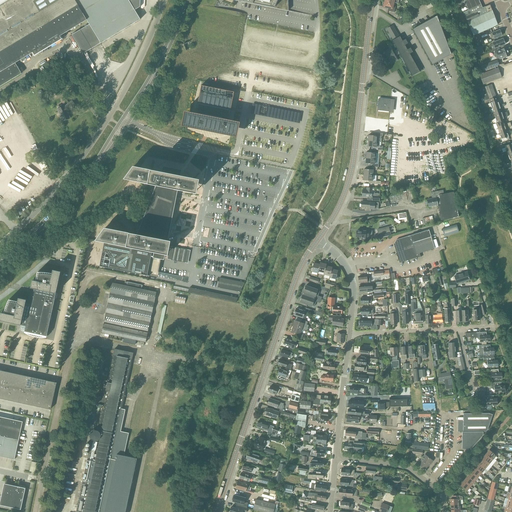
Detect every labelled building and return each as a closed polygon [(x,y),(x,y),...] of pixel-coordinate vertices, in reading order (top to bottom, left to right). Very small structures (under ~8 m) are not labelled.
[(10,0),(0,6),(0,86),(21,74),(15,63),(32,53),(34,56),(62,39),(60,36),(68,32),(86,20),(89,25),(71,36),(73,38),(72,38),(73,40),(74,41),(83,54),(101,43),(140,20),(134,10),(141,7),(141,0),(10,0)] [(231,0),(287,11),(288,10),(287,0),(231,0)] [(463,13),(481,5),(478,0),(456,0),(458,4),(459,3),(460,6),(460,7),(462,11),(463,13)] [(393,6),(394,3),(384,1),(384,3),(383,3),(382,7),(388,8),(387,11),(394,13),(395,7),(393,6)] [(482,8),(481,5),(463,13),(467,22),(473,36),(497,25),(492,11),(487,13),(492,11),(490,5),(482,8)] [(451,54),(437,16),(412,30),(431,65),(451,54)] [(412,53),(410,49),(407,50),(404,46),(407,44),(405,40),(402,42),(393,26),(386,29),(393,41),(392,41),(396,50),(393,52),(391,49),(384,52),(391,64),(397,60),(395,57),(399,55),(411,76),(418,72),(409,55),(412,53)] [(492,33),(489,34),(491,40),(494,39),(495,39),(496,38),(497,38),(501,36),(499,30),(492,33)] [(495,42),(493,43),(495,49),(497,48),(505,45),(503,39),(495,42)] [(504,57),(505,57),(505,58),(508,57),(508,56),(509,55),(506,48),(496,52),(499,59),(504,57)] [(495,66),(493,61),(480,66),(482,71),(495,66)] [(498,68),(479,75),(483,84),(502,78),(498,68)] [(184,111),(181,126),(192,128),(208,131),(225,135),(237,137),(240,122),(228,120),(234,92),(201,85),(196,113),(184,111)] [(484,101),(488,99),(496,97),(491,85),(479,89),(484,101)] [(489,100),(490,102),(490,103),(492,108),(500,105),(498,102),(497,100),(496,97),(489,100)] [(379,98),(378,110),(389,112),(390,107),(389,107),(390,100),(379,98)] [(58,108),(57,109),(60,117),(62,122),(70,119),(67,111),(75,105),(72,101),(64,107),(64,106),(61,107),(60,105),(57,106),(58,108)] [(504,121),(497,123),(496,124),(497,129),(505,126),(504,123),(503,122),(504,121)] [(509,140),(508,137),(509,137),(508,133),(507,133),(507,131),(499,134),(501,139),(502,142),(509,140)] [(504,146),(506,152),(511,149),(511,143),(510,144),(509,141),(503,143),(500,144),(501,147),(504,146)] [(374,167),(377,168),(378,168),(378,165),(375,164),(375,159),(366,159),(365,164),(372,164),(372,167),(374,167)] [(137,234),(104,228),(95,241),(104,242),(99,266),(149,276),(157,278),(161,259),(164,260),(165,254),(168,255),(171,241),(168,240),(178,190),(196,193),(199,179),(180,175),(181,170),(163,166),(161,172),(133,166),(123,179),(129,180),(156,185),(137,234)] [(363,181),(374,181),(374,184),(380,185),(381,182),(372,181),(373,176),(363,176),(363,181)] [(367,200),(372,201),(372,198),(371,198),(371,195),(372,188),(366,188),(366,190),(362,190),(362,192),(362,197),(367,197),(367,200)] [(431,193),(432,199),(427,200),(429,207),(437,205),(441,221),(459,217),(454,192),(446,194),(445,192),(443,192),(443,190),(431,193)] [(362,202),(361,205),(361,208),(365,208),(364,211),(371,211),(371,210),(374,210),(374,209),(378,210),(378,206),(378,203),(375,203),(362,202)] [(456,225),(442,229),(444,237),(459,232),(456,225)] [(378,230),(380,239),(391,236),(388,227),(378,230)] [(356,231),(356,236),(357,236),(357,240),(365,241),(365,238),(368,238),(369,230),(364,230),(364,231),(356,231)] [(394,244),(397,254),(422,246),(419,234),(396,240),(394,244)] [(185,263),(188,250),(172,247),(169,260),(185,263)] [(314,263),(312,272),(318,273),(318,272),(320,265),(320,263),(317,262),(316,264),(314,263)] [(320,265),(318,272),(324,273),(326,266),(326,264),(320,263),(320,265)] [(324,275),(330,276),(332,269),(332,268),(326,266),(324,273),(324,275)] [(338,271),(332,269),(330,276),(330,278),(336,280),(336,279),(337,279),(338,275),(337,275),(338,271)] [(34,289),(56,294),(61,272),(53,270),(52,273),(50,273),(48,273),(46,273),(44,272),(42,272),(40,272),(38,272),(36,281),(32,280),(30,288),(34,289)] [(467,272),(454,276),(457,284),(469,280),(467,272)] [(437,277),(439,286),(443,285),(443,284),(447,283),(445,275),(437,277)] [(220,277),(218,288),(240,292),(244,283),(220,277)] [(422,283),(422,284),(423,288),(429,287),(427,277),(417,278),(418,284),(422,283)] [(141,289),(126,286),(112,283),(101,333),(109,335),(108,339),(123,342),(135,345),(136,341),(146,343),(156,293),(141,289)] [(303,294),(321,300),(322,297),(318,296),(320,291),(317,290),(306,286),(303,293),(304,293),(303,294)] [(236,303),(238,298),(189,288),(188,293),(236,303)] [(55,295),(56,294),(34,289),(33,294),(31,304),(26,303),(26,300),(18,298),(18,302),(9,300),(8,302),(7,303),(6,305),(6,307),(5,309),(5,311),(4,313),(1,313),(0,314),(0,320),(21,325),(22,325),(22,326),(23,326),(23,327),(24,327),(24,326),(26,326),(24,332),(26,333),(27,334),(28,335),(30,335),(31,336),(33,336),(34,337),(36,337),(37,337),(39,338),(40,338),(42,338),(43,338),(45,338),(46,338),(47,336),(55,299),(55,297),(56,297),(56,296),(56,295),(55,295)] [(321,300),(303,294),(303,295),(302,295),(300,302),(312,306),(314,306),(316,302),(320,303),(321,300)] [(186,297),(176,295),(174,302),(184,304),(186,297)] [(328,298),(328,305),(328,308),(333,309),(333,313),(342,313),(343,312),(343,311),(342,310),(342,307),(337,307),(337,306),(334,305),(334,298),(328,298)] [(480,305),(480,306),(479,306),(473,306),(473,320),(480,320),(479,310),(481,310),(483,316),(486,315),(484,309),(483,304),(480,305)] [(294,312),(294,314),(294,315),(303,318),(305,318),(307,313),(307,312),(305,311),(302,310),(296,308),(295,312),(294,312)] [(390,312),(390,314),(390,317),(388,317),(388,322),(390,322),(391,325),(397,324),(396,312),(390,312)] [(437,313),(437,315),(433,315),(433,318),(434,323),(442,322),(442,317),(442,315),(442,313),(437,313)] [(329,315),(329,320),(332,321),(332,324),(342,326),(343,320),(338,319),(338,316),(329,315)] [(292,325),(292,326),(293,327),(301,330),(305,331),(307,325),(308,322),(302,320),(301,323),(295,321),(294,323),(293,323),(292,324),(292,325)] [(300,333),(301,330),(293,327),(291,332),(297,334),(296,337),(302,339),(304,334),(300,333)] [(470,338),(476,338),(479,341),(479,342),(490,342),(490,340),(492,338),(490,337),(490,335),(486,335),(486,332),(465,333),(465,337),(470,337),(470,338)] [(337,333),(336,342),(344,343),(344,334),(337,333)] [(286,339),(284,344),(291,347),(290,348),(294,349),(296,343),(298,343),(299,341),(293,339),(293,341),(286,339)] [(433,353),(434,355),(435,360),(440,359),(439,354),(438,344),(432,345),(432,347),(432,353),(433,353)] [(479,345),(479,349),(479,355),(484,355),(494,354),(494,353),(496,351),(494,349),(494,348),(490,348),(490,344),(479,345)] [(465,370),(462,355),(460,347),(458,347),(459,352),(456,352),(460,371),(465,370)] [(399,361),(397,361),(396,348),(390,348),(392,367),(387,367),(388,373),(393,372),(392,368),(396,368),(399,368),(399,361)] [(125,511),(137,458),(124,455),(126,445),(128,436),(129,433),(121,432),(126,409),(122,408),(125,393),(131,364),(133,353),(114,349),(112,358),(106,387),(103,386),(100,398),(104,398),(102,408),(100,417),(97,430),(93,429),(89,452),(87,458),(87,460),(83,476),(82,484),(75,511),(125,511)] [(282,350),(280,356),(287,358),(290,359),(292,354),(289,352),(282,350)] [(489,357),(486,357),(483,358),(483,361),(487,361),(487,362),(486,364),(488,366),(488,367),(498,367),(498,365),(500,363),(498,362),(498,360),(494,360),(494,357),(493,357),(490,357),(489,357)] [(277,365),(285,367),(284,369),(290,371),(291,365),(287,363),(279,360),(277,365)] [(300,371),(301,371),(300,375),(295,373),(293,379),(298,380),(294,390),(301,391),(303,382),(302,381),(307,367),(302,365),(300,371)] [(285,380),(285,378),(288,378),(291,371),(288,370),(288,372),(280,369),(278,375),(278,376),(277,376),(277,377),(277,378),(278,379),(279,380),(280,380),(280,379),(281,379),(282,379),(285,380)] [(491,375),(490,377),(492,378),(492,380),(502,379),(502,378),(504,376),(502,374),(502,373),(499,373),(498,369),(491,370),(491,375)] [(0,370),(0,384),(6,386),(9,372),(0,370)] [(9,372),(6,386),(16,388),(19,374),(9,372)] [(446,390),(452,389),(449,372),(446,372),(446,373),(437,375),(439,383),(445,381),(445,383),(444,384),(446,390)] [(19,374),(16,388),(25,390),(28,377),(28,376),(19,374)] [(28,376),(28,377),(25,390),(34,392),(44,394),(47,381),(28,376)] [(47,381),(44,394),(54,396),(57,383),(47,381)] [(502,382),(491,383),(492,388),(495,391),(495,392),(505,392),(505,390),(507,388),(505,387),(505,385),(502,385),(502,382)] [(305,383),(304,391),(314,392),(314,385),(305,383)] [(16,388),(6,386),(3,399),(13,401),(16,388)] [(269,389),(268,390),(269,391),(269,392),(272,393),(271,393),(276,395),(276,393),(278,394),(280,389),(278,389),(271,386),(270,389),(269,389)] [(22,403),(25,390),(16,388),(13,401),(22,403)] [(25,390),(22,403),(32,405),(34,392),(25,390)] [(41,407),(44,394),(34,392),(32,405),(41,407)] [(54,396),(44,394),(41,407),(51,410),(54,396)] [(487,405),(493,405),(495,407),(496,405),(498,405),(498,403),(499,401),(498,400),(497,398),(494,399),(494,395),(487,396),(479,396),(480,400),(481,400),(486,405),(487,405)] [(408,398),(389,399),(389,407),(408,407),(408,398)] [(269,399),(268,405),(277,408),(280,409),(280,410),(280,411),(282,411),(284,406),(283,405),(284,404),(282,403),(279,402),(269,399)] [(301,401),(300,408),(310,410),(310,402),(301,401)] [(290,402),(289,408),(297,410),(298,404),(290,402)] [(264,415),(264,416),(271,418),(271,417),(277,419),(279,413),(266,408),(264,414),(264,415)] [(313,415),(312,421),(315,421),(315,418),(318,418),(317,420),(320,420),(328,421),(329,415),(321,414),(321,413),(318,413),(318,415),(315,414),(315,415),(313,415)] [(458,420),(457,432),(462,432),(462,436),(462,449),(470,450),(482,436),(483,435),(483,432),(485,432),(487,430),(492,414),(489,413),(476,413),(463,414),(463,420),(458,420)] [(306,415),(298,414),(297,414),(295,425),(302,427),(305,428),(306,415)] [(0,456),(14,460),(19,440),(23,422),(0,416),(0,456)] [(258,422),(256,427),(266,431),(268,425),(266,424),(266,423),(262,422),(262,423),(258,422)] [(300,434),(302,427),(295,425),(293,433),(300,434)] [(353,436),(355,437),(355,439),(362,440),(362,432),(356,432),(353,431),(346,430),(345,436),(353,436)] [(256,439),(253,447),(262,450),(265,443),(267,439),(260,437),(259,440),(256,439)] [(344,445),(344,448),(345,448),(345,449),(349,450),(353,451),(353,450),(356,450),(356,451),(361,452),(362,445),(365,446),(365,442),(354,441),(354,444),(345,443),(345,445),(344,445)] [(428,450),(428,443),(411,441),(411,443),(413,443),(412,448),(428,450)] [(293,442),(291,450),(296,451),(297,447),(300,448),(301,444),(293,442)] [(489,450),(486,454),(493,460),(496,456),(489,450)] [(254,461),(257,462),(259,463),(261,457),(256,455),(248,452),(247,455),(247,456),(246,457),(247,458),(246,458),(254,461)] [(489,465),(493,460),(486,454),(482,459),(489,465)] [(416,462),(425,469),(429,463),(430,464),(432,461),(425,455),(418,464),(416,462)] [(482,459),(478,463),(485,469),(489,465),(482,459)] [(286,465),(280,463),(278,471),(284,473),(286,465)] [(482,473),(485,469),(478,463),(474,468),(482,473)] [(243,465),(242,471),(251,473),(255,474),(256,471),(259,472),(260,468),(256,467),(256,469),(252,468),(243,465)] [(474,468),(471,472),(478,478),(482,473),(474,468)] [(474,482),(478,478),(471,472),(467,476),(474,482)] [(241,473),(240,478),(244,479),(244,480),(247,481),(249,481),(250,478),(252,479),(253,478),(253,477),(251,476),(241,473)] [(467,476),(463,481),(470,487),(474,482),(467,476)] [(470,487),(463,481),(460,485),(467,491),(470,487)] [(238,482),(236,488),(246,491),(248,492),(248,491),(250,485),(248,484),(238,482)] [(25,488),(18,487),(4,483),(0,501),(0,505),(21,510),(25,488)] [(283,492),(292,493),(293,486),(284,484),(283,492)] [(309,493),(308,496),(312,497),(314,497),(314,499),(317,500),(325,501),(326,496),(318,494),(315,494),(309,493)] [(244,502),(245,498),(234,495),(234,496),(233,496),(232,500),(233,500),(232,501),(237,502),(236,505),(247,508),(248,503),(244,502)] [(460,505),(460,500),(462,500),(462,497),(459,496),(453,496),(453,499),(450,499),(451,505),(460,505)] [(256,499),(253,509),(264,511),(273,511),(275,505),(256,499)] [(379,511),(381,511),(387,511),(390,505),(382,502),(379,511)]
